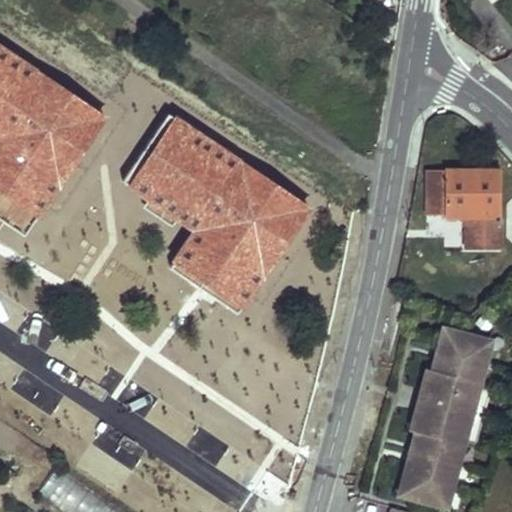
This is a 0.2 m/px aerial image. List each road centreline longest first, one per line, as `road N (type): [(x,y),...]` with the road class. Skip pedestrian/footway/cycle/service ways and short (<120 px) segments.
road 1 (tertiary): [(408,66),(361,333),(314,511)]
road 2 (unknown): [(348,386),(311,378),(122,267)]
road 3 (unknown): [(0,400),(164,511)]
road 4 (residential): [(408,66),(425,68),(511,130)]
